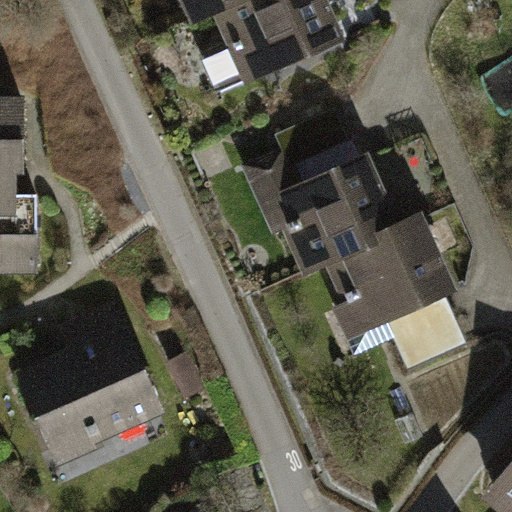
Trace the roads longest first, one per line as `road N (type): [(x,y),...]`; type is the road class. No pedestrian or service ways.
road 1 (residential): [(82,0),(301,511)]
road 2 (residential): [(431,0),(405,49),(511,292)]
